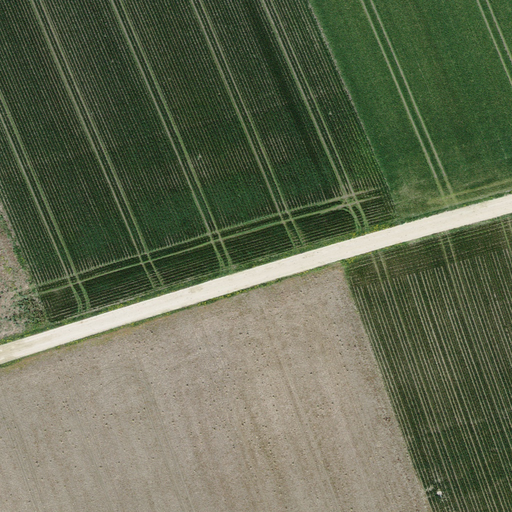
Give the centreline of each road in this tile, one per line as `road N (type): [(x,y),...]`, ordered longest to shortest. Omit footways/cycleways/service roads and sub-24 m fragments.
road 1 (motorway): [(511,264),(0,418)]
road 2 (motorway): [(0,483),(511,330)]
road 3 (track): [(0,353),(511,203)]
